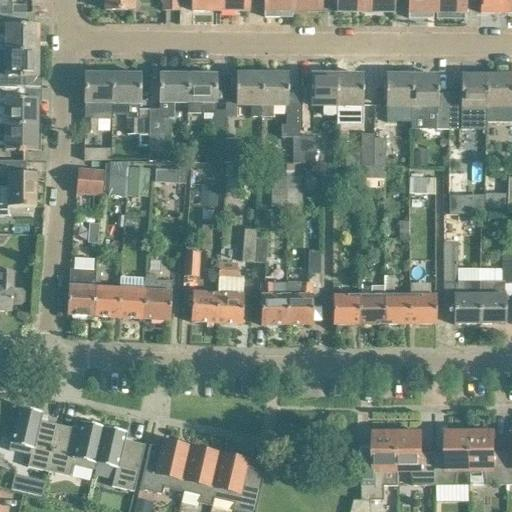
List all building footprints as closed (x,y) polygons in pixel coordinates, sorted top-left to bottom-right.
[(0,0),(0,14),(11,14),(11,7),(11,0),(0,0)] [(104,0),(105,12),(133,12),(133,0),(104,0)] [(180,12),(179,0),(163,0),(163,12),(180,12)] [(219,12),(219,0),(192,0),(192,12),(219,12)] [(248,13),(248,0),(219,0),(219,12),(248,13)] [(292,13),(292,0),(264,0),(264,19),(280,19),(280,13),(292,13)] [(321,13),(320,0),(292,0),(292,13),(321,13)] [(336,0),(337,13),(365,13),(365,0),(336,0)] [(365,0),(365,13),(393,14),(393,0),(365,0)] [(436,0),(408,0),(408,20),(423,20),(424,14),(437,14),(436,0)] [(436,0),(437,14),(437,20),(452,20),(452,14),(465,14),(464,0),(436,0)] [(509,15),(509,0),(480,0),(480,14),(509,15)] [(0,27),(6,28),(6,37),(0,37),(0,52),(6,53),(37,53),(37,27),(25,27),(25,15),(11,14),(0,14),(0,27)] [(0,89),(2,90),(24,90),(24,78),(41,78),(41,65),(37,65),(37,53),(6,53),(0,52),(0,89)] [(86,75),(84,75),(84,105),(85,105),(85,119),(84,119),(84,135),(95,136),(96,120),(112,120),(112,116),(112,106),(113,76),(98,75),(98,77),(85,77),(86,75)] [(112,106),(112,116),(127,116),(127,120),(139,120),(139,111),(139,106),(140,106),(140,96),(140,76),(139,76),(139,77),(126,77),(126,76),(113,76),(112,106)] [(160,111),(149,111),(149,136),(149,152),(167,152),(167,139),(168,139),(168,120),(174,120),(174,104),(187,104),(187,76),(160,76),(159,104),(160,104),(160,111)] [(187,76),(187,104),(201,105),(201,115),(212,115),(215,115),(215,112),(215,105),(215,102),(216,76),(187,76)] [(262,76),(236,76),(236,102),(236,108),(251,108),(251,119),(261,119),(262,76)] [(262,76),(261,119),(273,119),(273,108),(286,108),(286,126),(281,126),(281,139),(293,139),(293,166),(299,166),(299,139),(299,128),(299,116),(299,104),(299,93),(288,93),(288,89),(287,89),(287,76),(262,76)] [(299,116),(299,128),(311,128),(311,120),(335,120),(335,116),(335,77),(311,76),(311,84),(299,84),(299,93),(299,104),(299,116)] [(362,77),(335,77),(335,109),(335,116),(335,120),(335,125),(361,125),(362,109),(362,94),(363,94),(363,90),(362,90),(362,77)] [(385,90),(385,95),(386,95),(386,109),(386,123),(412,123),(412,121),(412,77),(386,77),(386,90),(385,90)] [(437,77),(412,77),(412,121),(427,121),(427,116),(436,116),(436,131),(450,131),(450,94),(438,94),(438,90),(437,90),(437,77)] [(460,94),(450,94),(450,131),(462,131),(487,131),(487,124),(487,110),(486,110),(486,78),(461,77),(461,91),(460,91),(460,94)] [(486,78),(486,110),(487,110),(487,124),(511,123),(511,109),(511,110),(511,95),(511,91),(511,78),(486,78)] [(0,126),(36,127),(36,101),(24,101),(24,90),(2,90),(0,89),(0,126)] [(236,108),(236,102),(226,102),(225,112),(225,119),(236,119),(236,108)] [(139,120),(127,120),(127,136),(149,136),(149,111),(139,111),(139,120)] [(212,115),(212,141),(213,141),(213,145),(224,145),(225,140),(225,119),(225,112),(215,112),(215,115),(212,115)] [(0,126),(0,137),(5,137),(4,153),(23,153),(23,152),(40,152),(40,139),(36,139),(36,127),(0,126)] [(361,155),(345,155),(345,167),(359,168),(373,169),(373,135),(361,135),(361,155)] [(315,139),(299,139),(299,166),(315,165),(315,139)] [(225,140),(224,145),(224,164),(240,165),(240,140),(225,140)] [(385,140),(374,140),(374,169),(384,169),(385,169),(385,140)] [(110,150),(104,150),(84,150),(84,162),(110,162),(110,150)] [(0,162),(0,178),(10,179),(10,188),(0,188),(0,218),(9,219),(9,209),(15,209),(35,209),(36,175),(25,175),(25,163),(5,163),(0,162)] [(359,168),(345,167),(345,180),(359,180),(359,168)] [(373,169),(359,168),(359,180),(361,180),(365,180),(365,190),(383,191),(384,169),(374,169),(373,169)] [(101,197),(103,173),(78,171),(76,195),(101,197)] [(128,195),(145,196),(147,171),(129,171),(128,195)] [(286,172),(286,178),(286,208),(287,219),(301,219),(300,178),(294,179),(294,172),(286,172)] [(156,173),(155,185),(162,185),(167,181),(168,174),(156,173)] [(286,208),(286,178),(271,178),(271,209),(286,208)] [(427,197),(428,180),(409,179),(409,196),(427,197)] [(115,229),(124,229),(126,204),(122,203),(124,183),(108,182),(106,213),(117,214),(115,229)] [(200,186),(200,202),(217,203),(223,203),(224,188),(200,186)] [(254,264),(256,240),(256,232),(245,231),(242,263),(254,264)] [(266,265),(267,241),(256,240),(254,264),(266,265)] [(458,285),(457,243),(443,244),(443,285),(458,285)] [(199,254),(185,253),(184,278),(198,279),(199,254)] [(308,276),(320,276),(320,253),(308,254),(308,276)] [(219,264),(219,280),(236,281),(236,265),(235,265),(219,264)] [(511,264),(501,265),(501,284),(504,284),(504,285),(511,284),(511,264)] [(93,318),(95,289),(96,273),(69,271),(67,316),(93,318)] [(0,312),(11,313),(11,306),(20,307),(24,304),(24,294),(21,291),(12,290),(13,273),(0,272),(0,312)] [(169,322),(171,293),(172,283),(157,282),(157,277),(145,276),(145,291),(146,291),(144,321),(169,322)] [(218,297),(216,325),(242,327),(243,307),(243,298),(242,298),(243,281),(236,281),(219,280),(218,297)] [(464,297),(453,297),(453,326),(480,326),(480,284),(463,284),(464,297)] [(501,284),(480,284),(480,326),(505,326),(505,298),(505,292),(504,292),(504,285),(504,284),(501,284)] [(287,285),(260,285),(261,327),(287,327),(287,296),(287,285)] [(313,327),(313,285),(287,285),(287,296),(287,327),(313,327)] [(384,326),(384,297),(384,288),(371,288),(371,297),(360,297),(360,326),(384,326)] [(119,319),(121,290),(95,289),(93,318),(119,319)] [(144,321),(146,291),(145,291),(121,290),(119,319),(144,321)] [(216,325),(218,297),(192,295),(190,324),(216,325)] [(360,326),(360,297),(333,297),(333,326),(360,326)] [(410,326),(410,297),(384,297),(384,326),(410,326)] [(435,326),(435,306),(435,297),(410,297),(410,326),(435,326)] [(48,473),(59,427),(40,422),(42,414),(18,409),(8,451),(30,456),(27,469),(48,473)] [(94,465),(103,428),(80,423),(78,431),(59,427),(48,473),(70,478),(72,466),(94,471),(96,465),(94,465)] [(126,434),(103,428),(94,465),(96,465),(116,470),(112,488),(133,493),(144,446),(125,442),(126,434)] [(398,473),(398,434),(384,435),(384,432),(373,432),(373,441),(374,441),(374,461),(362,461),(362,502),(385,502),(385,487),(398,487),(398,473)] [(402,434),(398,434),(398,473),(411,473),(413,487),(435,487),(435,461),(422,461),(422,434),(414,434),(414,432),(402,432),(402,434)] [(471,472),(471,434),(467,434),(467,432),(454,432),(454,434),(446,434),(447,460),(435,461),(435,487),(471,487),(471,472)] [(485,434),(471,434),(471,472),(471,487),(507,487),(507,460),(495,460),(495,440),(495,432),(485,432),(485,434)] [(184,493),(194,449),(164,443),(162,450),(149,446),(139,491),(162,496),(164,489),(184,493)] [(212,508),(224,456),(194,449),(184,493),(199,497),(198,505),(212,508)] [(245,465),(246,462),(224,456),(212,508),(214,500),(233,505),(231,511),(255,511),(264,473),(252,470),(252,466),(245,465)]
